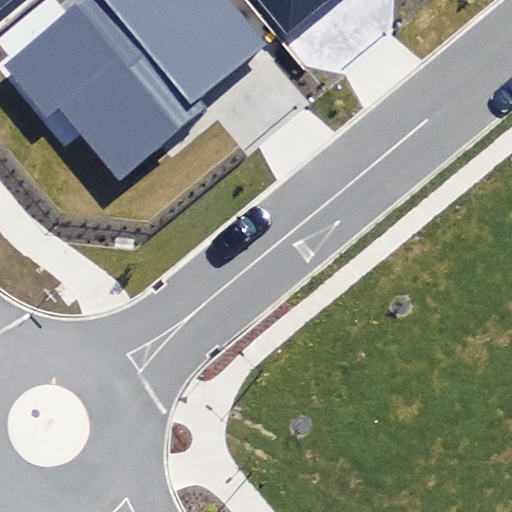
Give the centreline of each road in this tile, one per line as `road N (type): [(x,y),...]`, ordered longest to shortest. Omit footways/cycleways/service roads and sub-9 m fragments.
road 1 (residential): [(511,48),(115,376)]
road 2 (residential): [(115,376),(134,431),(129,459),(102,495)]
road 3 (residential): [(0,361),(43,345),(70,348),(115,376)]
